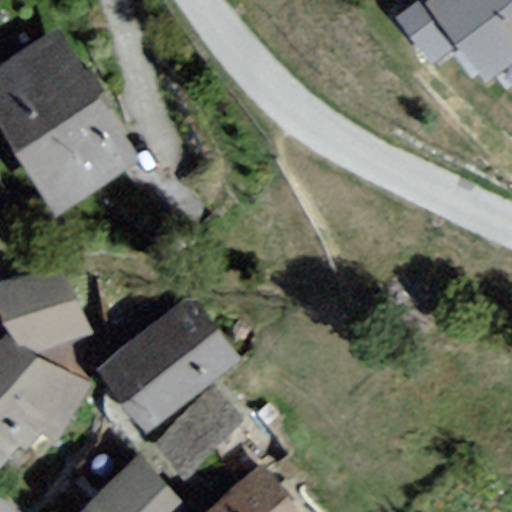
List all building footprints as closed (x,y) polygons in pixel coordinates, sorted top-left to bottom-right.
[(511,60),(511,0),(420,0),(484,80),(511,60)] [(60,42),(0,80),(0,108),(58,199),(131,153),(60,42)] [(0,455),(18,435),(26,442),(39,426),(53,435),(84,384),(26,351),(85,330),(58,277),(0,285),(0,297),(12,331),(3,340),(0,336),(0,455)] [(232,357),(191,305),(107,370),(149,423),(232,357)] [(240,420),(212,392),(160,443),(188,471),(240,420)] [(191,511),(131,456),(70,511),(191,511)] [(196,511),(297,511),(255,464),(196,511)]
